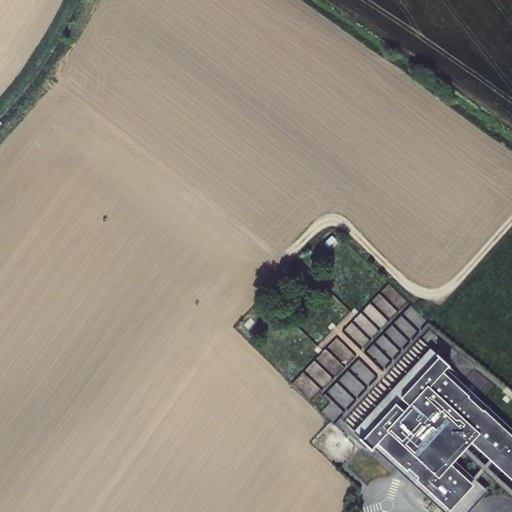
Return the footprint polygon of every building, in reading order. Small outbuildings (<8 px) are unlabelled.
[(426,323),(426,320),(395,292),(391,297),(406,310),(395,322),(395,328),(387,329),(380,337),(364,324),(359,324),(357,322),(352,322),(344,331),(356,342),(349,350),(352,353),(352,365),(344,374),(344,381),(340,381),(332,390),(335,393),(328,393),(343,406),(346,402),(341,398),(360,398),(426,323)] [(358,436),(434,353),(430,350),(354,433),(358,436)] [(372,450),(377,444),(434,495),(457,470),(449,464),(470,441),(475,445),(496,422),(451,381),(447,386),(438,378),(450,366),(435,352),(434,353),(358,436),(357,437),(372,450)] [(511,429),(447,369),(438,378),(447,386),(451,381),(496,422),(475,445),(511,479),(511,429)] [(457,470),(434,495),(451,511),(474,486),(457,470)]
